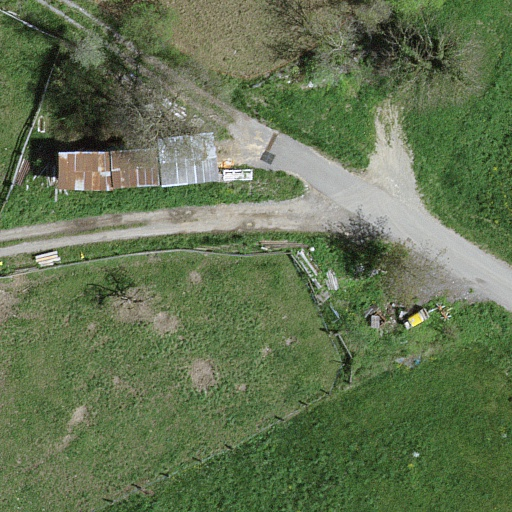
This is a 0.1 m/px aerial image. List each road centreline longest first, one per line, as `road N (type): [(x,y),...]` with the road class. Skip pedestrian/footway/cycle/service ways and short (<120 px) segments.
road 1 (track): [(0,244),(382,205)]
road 2 (track): [(68,0),(382,205)]
